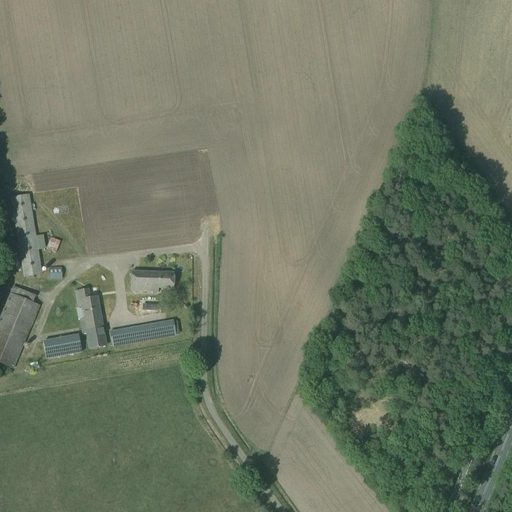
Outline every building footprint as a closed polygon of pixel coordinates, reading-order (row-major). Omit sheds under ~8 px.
[(24,277),(41,275),(28,195),(11,198),(24,277)] [(46,249),(55,253),(60,242),(50,238),(46,249)] [(49,269),(49,279),(61,278),(61,268),(49,269)] [(173,273),(130,272),(130,292),(158,293),(158,288),(173,288),(173,273)] [(88,298),(87,290),(75,292),(77,308),(81,307),(84,319),(80,320),(82,334),(86,333),(89,349),(105,346),(96,297),(88,298)] [(0,363),(12,369),(38,306),(10,294),(0,316),(0,363)] [(172,321),(109,332),(112,347),(175,336),(172,321)] [(77,335),(59,339),(62,357),(81,353),(77,335)]
